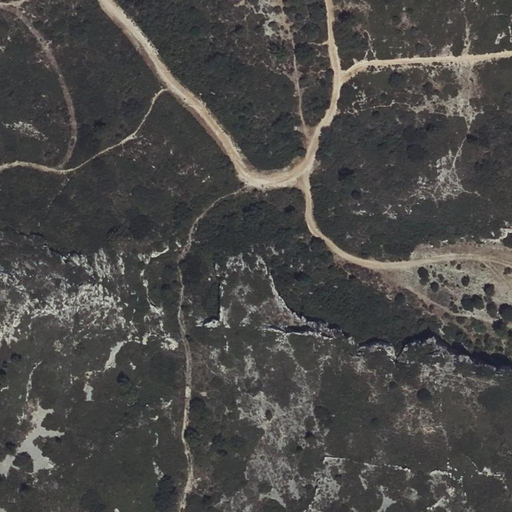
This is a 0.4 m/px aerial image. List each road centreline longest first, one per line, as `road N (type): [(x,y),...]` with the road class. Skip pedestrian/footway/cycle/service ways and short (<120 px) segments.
road 1 (track): [(105,0),(229,136),(247,178),(267,181),(304,163),(343,81),(360,66),(511,51)]
road 2 (track): [(304,163),(311,221),(339,250),(381,267),(445,254),(511,264)]
